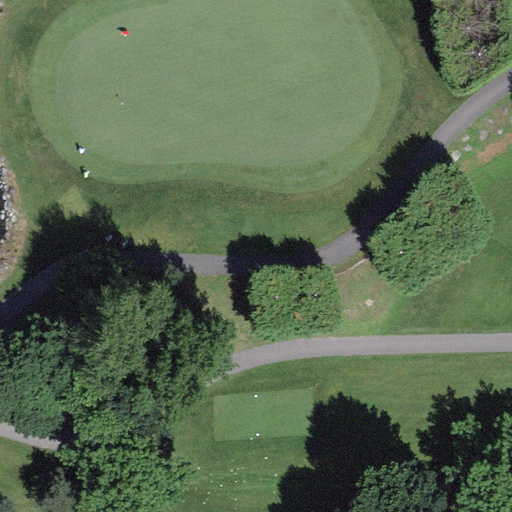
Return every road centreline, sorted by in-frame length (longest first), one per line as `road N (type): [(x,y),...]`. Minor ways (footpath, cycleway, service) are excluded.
road 1 (track): [(0,311),(37,281),(97,262),(305,261),(348,239),(473,101),(511,79)]
road 2 (track): [(511,341),(246,353),(159,403),(117,438),(71,445),(0,425)]
